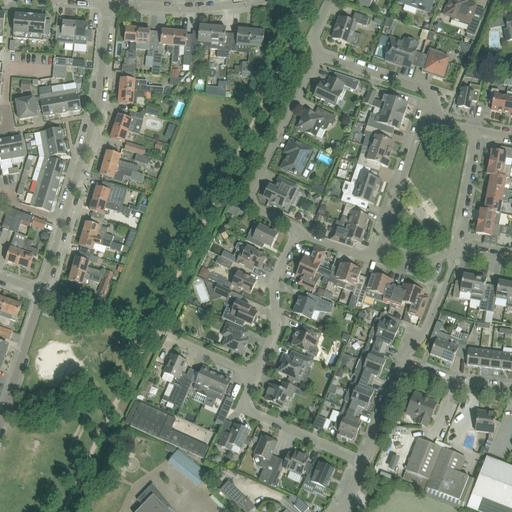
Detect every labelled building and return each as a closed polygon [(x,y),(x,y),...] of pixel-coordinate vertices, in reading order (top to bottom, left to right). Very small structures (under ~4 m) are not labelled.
[(400,0),(400,2),(429,12),(433,0),(400,0)] [(466,33),(475,36),(481,21),(472,18),(476,7),(461,2),(461,0),(449,0),(445,15),(461,20),(460,24),(468,26),(466,33)] [(369,18),(355,13),(352,21),(340,17),(337,26),(335,31),(335,32),(333,39),(351,45),(351,44),(350,44),(357,24),(366,27),(369,18)] [(15,15),(13,39),(21,39),(23,16),(15,15)] [(23,16),(21,39),(29,40),(30,24),(28,23),(29,15),(28,15),(28,16),(23,16)] [(30,24),(29,40),(36,41),(38,17),(34,16),(33,16),(33,24),(30,24)] [(46,18),(38,17),(36,41),(44,41),(45,35),(45,31),(46,25),(46,21),(46,18)] [(388,18),(385,26),(391,28),(394,20),(388,18)] [(75,45),(77,23),(70,22),(70,21),(64,20),(64,22),(63,29),(57,29),(56,43),(75,45)] [(77,23),(75,45),(87,46),(87,42),(88,38),(88,30),(89,24),(77,23)] [(206,49),(211,50),(213,28),(200,26),(200,32),(194,32),(192,48),(198,48),(206,49)] [(137,49),(139,29),(127,28),(126,42),(131,43),(129,60),(136,60),(137,49)] [(213,28),(211,50),(218,50),(217,58),(230,59),(232,35),(226,35),(227,29),(213,28)] [(151,30),(139,29),(137,49),(148,50),(148,57),(155,57),(155,51),(156,41),(150,41),(151,30)] [(165,31),(163,31),(162,46),(168,46),(167,53),(173,53),(175,32),(170,32),(171,31),(170,30),(166,29),(165,30),(165,31)] [(237,45),(250,47),(252,31),(238,30),(237,45)] [(420,38),(426,40),(429,32),(423,30),(420,38)] [(252,31),(250,47),(264,48),(265,32),(252,31)] [(175,32),(173,53),(173,54),(172,63),(179,64),(180,47),(186,48),(188,33),(175,32)] [(429,32),(426,40),(432,42),(435,34),(429,32)] [(386,61),(396,64),(396,62),(411,67),(417,48),(418,44),(408,40),(406,44),(390,39),(387,48),(390,49),(386,61)] [(444,55),(430,49),(422,73),(445,81),(450,66),(448,65),(450,59),(443,56),(444,55)] [(160,76),(163,52),(155,51),(155,57),(153,76),(160,76)] [(55,59),(54,66),(67,67),(73,67),(73,61),(55,59)] [(242,71),(254,72),(255,63),(243,62),(242,71)] [(134,74),(135,66),(123,65),(122,73),(134,74)] [(65,79),(67,67),(54,66),(53,78),(65,79)] [(473,71),(472,77),(482,79),(483,73),(473,71)] [(316,88),(315,90),(315,92),(317,94),(315,97),(324,101),(325,102),(329,103),(335,107),(342,92),(341,91),(344,86),(356,92),(360,82),(346,77),(343,84),(332,79),(330,78),(327,85),(326,88),(321,85),(319,88),(317,88),(316,88)] [(121,79),(120,91),(152,94),(164,95),(164,89),(136,86),(136,80),(121,79)] [(22,81),(21,89),(31,90),(31,82),(22,81)] [(208,86),(207,95),(225,98),(227,82),(219,81),(219,87),(208,86)] [(470,109),(472,101),(478,103),(481,87),(470,85),(469,90),(461,88),(459,97),(458,107),(470,109)] [(491,110),(503,113),(506,97),(498,96),(499,90),(492,89),(491,94),(489,104),(492,105),(491,110)] [(68,92),(65,92),(69,111),(82,109),(79,97),(79,95),(78,90),(68,92)] [(375,98),(378,93),(370,90),(364,103),(372,107),(372,105),(375,98)] [(151,100),(152,94),(120,91),(119,104),(137,105),(137,98),(144,99),(151,100)] [(59,93),(53,94),(56,114),(69,111),(65,92),(59,93)] [(53,94),(40,96),(41,103),(43,111),(44,116),(56,114),(53,94)] [(385,96),(383,102),(386,104),(384,111),(405,117),(407,110),(406,110),(408,104),(385,96)] [(511,98),(506,97),(503,113),(511,114),(511,117),(511,98)] [(34,98),(30,99),(32,113),(36,112),(37,117),(38,117),(37,112),(43,111),(41,103),(35,104),(34,98)] [(30,99),(17,101),(20,120),(33,118),(32,113),(30,99)] [(147,107),(145,114),(146,115),(151,116),(159,118),(161,110),(147,107)] [(299,131),(303,132),(304,131),(315,137),(320,128),(326,131),(330,124),(332,125),(336,117),(318,109),(315,115),(306,110),(305,113),(304,112),(301,118),(302,118),(298,128),(300,129),(299,131)] [(371,114),(367,126),(384,132),(386,126),(399,130),(401,124),(402,125),(405,117),(384,111),(382,117),(371,114)] [(129,119),(119,115),(115,127),(129,132),(134,133),(138,121),(143,123),(145,114),(131,112),(129,119)] [(373,142),(371,148),(391,155),(393,150),(392,150),(395,142),(382,138),(384,132),(367,126),(364,136),(373,142)] [(125,143),(129,132),(115,127),(111,139),(125,143)] [(61,130),(41,133),(43,146),(63,142),(61,130)] [(168,131),(165,138),(171,140),(174,133),(168,131)] [(9,140),(13,160),(26,158),(23,147),(22,137),(9,140)] [(0,141),(0,161),(0,162),(13,160),(9,140),(0,141)] [(292,141),(288,148),(290,149),(288,154),(289,154),(282,169),(301,178),(305,169),(306,169),(310,162),(308,162),(313,151),(292,141)] [(43,146),(46,159),(62,159),(62,156),(66,155),(63,142),(43,146)] [(161,150),(163,144),(158,142),(155,148),(161,150)] [(125,150),(137,154),(144,156),(146,149),(127,143),(125,150)] [(369,155),(361,154),(357,165),(373,170),(376,164),(388,168),(391,160),(390,160),(391,155),(371,148),(369,155)] [(492,150),(490,163),(504,166),(506,158),(511,159),(511,150),(507,149),(501,148),(501,149),(500,152),(492,150)] [(107,152),(104,163),(137,173),(139,167),(120,161),(121,156),(107,152)] [(143,156),(144,156),(137,154),(135,161),(148,165),(150,158),(143,156)] [(46,159),(42,171),(62,176),(65,164),(61,163),(62,159),(46,159)] [(24,171),(30,172),(33,162),(28,160),(24,171)] [(104,163),(100,176),(113,179),(113,180),(123,183),(125,176),(132,179),(132,181),(143,184),(146,175),(137,173),(104,163)] [(487,175),(491,176),(506,178),(509,178),(511,167),(504,166),(490,163),(487,175)] [(371,170),(357,165),(353,178),(359,180),(360,182),(358,186),(378,193),(382,181),(369,176),(371,170)] [(42,171),(38,183),(58,189),(62,176),(42,171)] [(491,176),(489,187),(504,190),(506,178),(491,176)] [(297,187),(280,179),(275,188),(270,186),(264,198),(270,201),(269,203),(281,208),(285,201),(289,203),(297,187)] [(38,183),(35,195),(55,201),(58,189),(38,183)] [(97,187),(93,199),(116,206),(122,188),(114,186),(102,183),(101,188),(97,187)] [(316,184),(313,189),(321,193),(323,187),(316,184)] [(344,194),(341,201),(358,207),(360,200),(374,205),(378,193),(358,186),(357,191),(356,191),(349,190),(347,195),(344,194)] [(489,187),(487,199),(502,202),(504,190),(489,187)] [(35,195),(31,207),(51,213),(55,201),(35,195)] [(90,204),(89,208),(91,209),(90,211),(93,212),(104,215),(106,209),(121,213),(129,216),(130,213),(131,210),(123,207),(116,206),(93,199),(92,204),(90,204)] [(487,199),(485,210),(485,211),(500,214),(500,213),(502,202),(487,199)] [(341,201),(341,202),(345,203),(347,204),(343,216),(350,218),(348,225),(365,231),(370,217),(365,216),(367,210),(358,207),(341,201)] [(230,204),(226,212),(237,217),(240,209),(230,204)] [(138,212),(145,214),(148,208),(141,205),(138,212)] [(322,205),(319,213),(325,215),(327,207),(322,205)] [(10,208),(2,228),(11,231),(18,211),(10,208)] [(481,209),(479,222),(499,226),(501,214),(500,213),(500,214),(485,211),(485,210),(481,209)] [(18,211),(11,231),(16,233),(18,234),(21,225),(23,220),(32,223),(34,218),(18,211)] [(32,223),(32,224),(33,225),(44,230),(47,222),(34,218),(32,223)] [(337,221),(330,240),(335,242),(342,244),(350,247),(353,247),(353,248),(355,242),(358,243),(361,244),(365,231),(348,225),(340,222),(337,221)] [(499,226),(479,222),(476,234),(491,237),(491,236),(499,238),(501,226),(499,226)] [(87,223),(83,234),(112,242),(113,237),(106,235),(108,229),(87,223)] [(249,234),(246,241),(263,249),(265,244),(271,247),(277,234),(260,226),(254,237),(249,234)] [(132,229),(129,237),(134,240),(138,232),(132,229)] [(83,247),(82,253),(92,256),(95,245),(100,246),(100,245),(118,251),(119,250),(122,251),(123,246),(112,243),(112,242),(83,234),(80,246),(83,247)] [(11,248),(6,261),(18,266),(25,243),(14,238),(14,239),(11,248)] [(25,243),(18,266),(29,270),(34,257),(37,258),(39,251),(32,248),(34,242),(27,240),(27,239),(25,243)] [(224,251),(222,257),(234,263),(253,272),(256,267),(260,269),(267,256),(247,247),(245,253),(237,250),(234,256),(224,251)] [(305,256),(300,266),(317,273),(323,276),(330,279),(331,276),(332,271),(320,266),(324,257),(326,253),(315,248),(313,252),(310,258),(305,256)] [(76,258),(73,269),(102,278),(103,273),(104,272),(88,267),(92,256),(82,253),(80,259),(76,258)] [(219,256),(216,263),(230,270),(234,263),(222,257),(219,256)] [(335,286),(344,289),(352,266),(341,263),(339,269),(334,267),(332,271),(331,276),(330,279),(328,283),(335,285),(335,286)] [(300,266),(296,276),(301,278),(298,284),(309,289),(314,291),(317,283),(313,280),(317,273),(300,266)] [(352,266),(344,289),(354,293),(353,295),(359,297),(361,290),(365,278),(360,276),(362,270),(352,266)] [(206,278),(208,270),(200,268),(198,277),(206,278)] [(100,283),(102,278),(73,269),(69,281),(83,285),(85,279),(93,282),(93,281),(100,283)] [(257,282),(238,272),(232,285),(251,294),(257,282)] [(359,297),(357,303),(363,305),(366,297),(375,300),(377,294),(383,277),(373,274),(366,292),(361,290),(359,297)] [(471,300),(472,294),(475,277),(464,275),(461,286),(455,285),(453,298),(471,301),(471,300)] [(383,277),(377,294),(387,297),(385,303),(391,305),(397,288),(392,286),(393,281),(383,277)] [(472,294),(471,300),(481,302),(479,310),(487,312),(489,304),(489,300),(490,296),(484,295),(487,279),(475,277),(472,294)] [(103,280),(98,293),(104,295),(109,282),(103,280)] [(489,304),(487,312),(493,313),(496,298),(507,301),(511,284),(499,282),(496,297),(490,296),(489,300),(489,304)] [(414,288),(404,284),(402,290),(397,288),(391,305),(390,308),(395,310),(397,306),(401,308),(403,303),(409,305),(414,288)] [(217,285),(214,293),(223,297),(229,299),(232,292),(217,285)] [(320,287),(317,293),(323,296),(326,290),(320,287)] [(411,306),(408,314),(421,319),(422,316),(429,299),(423,296),(425,291),(414,288),(409,305),(411,306)] [(326,292),(324,297),(331,300),(333,295),(326,292)] [(321,299),(316,297),(307,293),(305,299),(300,297),(296,307),(297,307),(295,313),(294,312),(294,313),(303,317),(310,320),(314,312),(331,314),(334,305),(321,300),(321,299)] [(351,300),(349,307),(355,309),(357,303),(359,297),(353,295),(353,294),(351,300)] [(2,313),(1,316),(6,318),(16,321),(22,305),(7,299),(2,313)] [(226,308),(222,318),(238,325),(243,327),(245,322),(252,326),(253,324),(254,324),(257,318),(256,317),(256,316),(252,314),(253,311),(251,309),(251,308),(240,303),(237,301),(235,305),(232,311),(226,308)] [(376,318),(372,328),(396,337),(400,327),(395,325),(397,319),(382,313),(379,319),(376,318)] [(431,354),(442,359),(451,336),(440,332),(443,324),(437,322),(431,337),(437,339),(431,354)] [(246,339),(248,333),(228,324),(223,335),(227,338),(224,346),(243,355),(247,347),(245,346),(248,340),(246,339)] [(0,336),(10,340),(13,332),(3,328),(0,327),(0,336)] [(321,334),(308,328),(305,335),(296,331),(293,338),(294,339),(292,345),(317,357),(319,352),(318,351),(318,349),(317,348),(315,347),(321,334)] [(370,338),(367,344),(384,351),(386,345),(392,347),(396,337),(372,328),(369,337),(370,338)] [(451,336),(442,359),(453,363),(460,344),(466,347),(470,336),(464,334),(461,341),(451,336)] [(0,355),(4,357),(8,345),(0,342),(0,355)] [(363,352),(360,359),(383,369),(387,358),(382,356),(384,351),(367,344),(364,352),(363,352)] [(469,349),(467,365),(478,367),(480,351),(469,349)] [(480,351),(478,367),(490,368),(492,352),(480,351)] [(492,352),(490,368),(501,370),(503,354),(492,352)] [(343,354),(338,367),(344,369),(349,356),(343,354)] [(511,354),(503,354),(501,370),(511,371),(511,354)] [(174,405),(187,376),(181,373),(186,362),(172,356),(165,373),(174,377),(171,385),(174,386),(169,398),(164,396),(162,400),(174,405)] [(283,364),(280,372),(290,376),(290,378),(294,380),(301,383),(307,368),(309,369),(313,361),(302,356),(299,362),(284,356),(281,363),(283,364)] [(357,376),(356,376),(372,383),(374,377),(379,379),(383,369),(360,359),(354,375),(357,376)] [(197,393),(207,397),(216,375),(205,370),(206,368),(203,367),(199,376),(196,384),(194,389),(198,391),(197,393)] [(338,369),(335,376),(341,378),(344,372),(338,369)] [(216,375),(207,397),(216,401),(217,399),(222,401),(231,380),(229,378),(228,380),(216,375)] [(187,376),(174,405),(181,408),(193,382),(186,379),(187,376)] [(351,383),(348,391),(371,400),(375,390),(370,388),(372,383),(356,376),(353,384),(351,383)] [(147,381),(146,383),(145,385),(144,384),(141,390),(143,391),(143,392),(148,394),(154,384),(147,381)] [(296,387),(293,386),(292,386),(286,383),(284,382),(281,389),(272,385),(265,400),(282,408),(286,398),(287,397),(291,399),(293,393),(296,387)] [(346,402),(343,408),(359,414),(361,408),(367,410),(371,400),(348,391),(344,402),(346,402)] [(415,424),(427,428),(437,404),(422,398),(422,396),(416,393),(415,395),(414,395),(412,401),(410,400),(408,405),(410,406),(408,412),(418,416),(415,424)] [(223,427),(228,414),(234,401),(227,397),(215,424),(223,427)] [(141,403),(130,426),(204,459),(205,457),(209,447),(171,431),(176,420),(169,416),(142,403),(142,404),(141,403)] [(340,413),(336,423),(358,432),(362,422),(357,420),(359,414),(343,408),(341,413),(340,413)] [(496,413),(478,411),(476,431),(489,433),(488,439),(494,440),(500,423),(495,421),(496,413)] [(326,419),(323,418),(319,416),(314,429),(320,432),(321,431),(322,431),(327,420),(325,419),(326,419)] [(358,432),(336,423),(334,427),(338,434),(336,438),(353,445),(358,432)] [(219,435),(217,439),(221,441),(219,446),(231,451),(238,454),(240,449),(242,449),(244,444),(246,441),(247,437),(250,431),(235,425),(232,432),(229,430),(226,429),(224,433),(224,434),(220,432),(219,433),(219,435)] [(263,437),(255,455),(262,458),(258,467),(264,469),(259,480),(268,484),(271,477),(273,473),(277,465),(279,459),(272,455),(273,451),(277,444),(263,437)] [(467,437),(464,443),(471,446),(473,440),(467,437)] [(403,479),(426,488),(442,448),(418,439),(403,479)] [(442,448),(426,488),(427,488),(426,488),(459,501),(469,477),(460,473),(466,458),(450,451),(442,448)] [(285,462),(283,467),(301,475),(304,468),(305,467),(306,464),(309,458),(305,456),(305,455),(302,453),(300,454),(296,452),(294,456),(289,453),(285,462)] [(511,511),(511,467),(487,457),(483,466),(467,507),(478,511),(511,511)] [(307,476),(304,483),(315,488),(316,484),(326,489),(334,469),(330,467),(330,465),(326,463),(325,465),(320,463),(317,469),(311,467),(307,476)] [(268,484),(268,485),(276,488),(280,481),(277,480),(283,468),(277,465),(273,473),(271,477),(268,484)] [(195,467),(187,478),(200,487),(208,477),(195,467)] [(219,490),(241,511),(252,511),(256,508),(228,481),(219,490)] [(170,511),(153,496),(141,508),(145,511),(170,511)] [(297,498),(294,506),(300,511),(304,511),(308,508),(297,498)]
